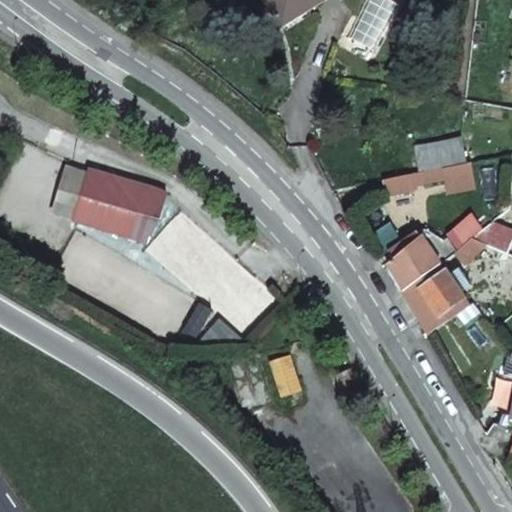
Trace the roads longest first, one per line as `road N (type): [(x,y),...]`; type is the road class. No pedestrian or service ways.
road 1 (tertiary): [(477,511),(274,186),(24,0)]
road 2 (trunk): [(260,511),(197,439),(145,398),(0,312)]
